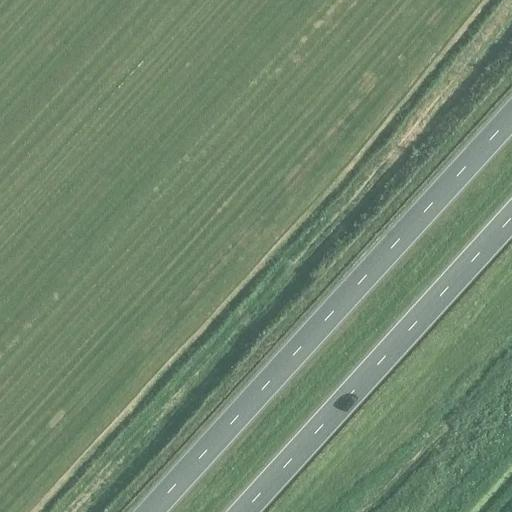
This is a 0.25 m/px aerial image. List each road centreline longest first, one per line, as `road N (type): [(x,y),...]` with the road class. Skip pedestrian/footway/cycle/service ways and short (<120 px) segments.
road 1 (trunk): [(511,117),(153,511)]
road 2 (trunk): [(247,511),(511,220)]
